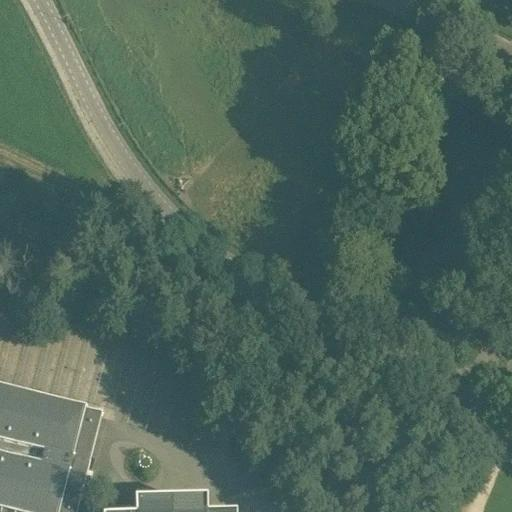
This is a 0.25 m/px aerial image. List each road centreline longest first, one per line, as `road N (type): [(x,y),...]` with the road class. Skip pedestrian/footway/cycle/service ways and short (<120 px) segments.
road 1 (residential): [(470,388),(237,270),(166,214),(116,148),(39,0)]
road 2 (track): [(147,316),(78,293),(65,267),(75,239),(95,223),(166,214),(102,199),(0,155)]
road 3 (residential): [(511,54),(390,0)]
